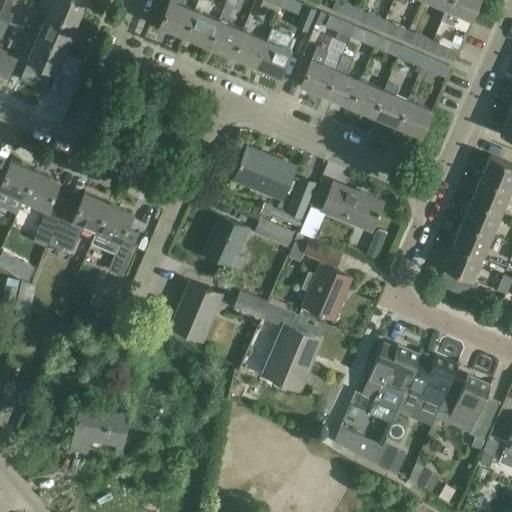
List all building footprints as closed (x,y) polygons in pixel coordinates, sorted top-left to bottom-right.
[(15,13),(10,11),(15,0),(4,0),(0,10),(0,19),(10,24),(15,13)] [(76,24),(86,0),(85,0),(52,0),(48,10),(47,12),(76,24)] [(183,35),(194,9),(182,3),(183,0),(168,0),(159,24),(183,35)] [(282,0),(262,0),(260,6),(277,13),(280,6),(282,0)] [(316,9),(295,0),(282,0),(280,6),(301,15),(296,26),(306,30),(316,9)] [(340,0),(335,0),(332,9),(356,19),(361,9),(343,1),(340,0)] [(448,0),(445,8),(440,19),(453,25),(458,13),(471,18),(478,0),(448,0)] [(66,48),(76,24),(47,12),(48,10),(42,8),(37,19),(43,22),(37,36),(66,48)] [(218,19),(194,9),(183,35),(207,45),(218,19)] [(385,19),(367,12),(361,9),(356,19),(380,30),(385,19)] [(346,44),(349,35),(354,25),(336,17),(321,11),(317,20),(325,23),(325,25),(337,30),(334,39),(346,44)] [(242,29),(218,19),(207,45),(231,55),(242,29)] [(380,30),(403,40),(409,29),(391,21),(385,19),(380,30)] [(255,65),(280,75),(297,34),(273,24),(266,39),(255,65)] [(377,35),(360,28),(354,25),(349,35),(356,38),(373,45),(377,35)] [(242,29),(231,55),(255,65),(266,39),(242,29)] [(415,32),(409,29),(403,40),(427,50),(432,39),(415,32)] [(379,49),(396,56),(401,45),(377,35),(373,45),(379,49)] [(454,35),(449,46),(457,49),(461,38),(454,35)] [(55,72),(66,48),(37,36),(27,60),(55,72)] [(457,50),(432,39),(427,50),(452,61),(457,50)] [(325,94),(336,68),(321,62),(326,50),(316,45),(300,84),(325,94)] [(420,66),(424,55),(401,45),(396,56),(420,66)] [(19,57),(7,52),(0,67),(0,74),(10,79),(19,57)] [(349,104),(360,78),(347,73),(353,58),(342,54),(336,68),(325,94),(349,104)] [(450,66),(424,55),(420,66),(446,77),(450,66)] [(371,114),(382,88),(360,78),(349,104),(371,114)] [(397,124),(408,98),(394,93),(397,86),(385,81),(382,88),(371,114),(397,124)] [(432,109),(414,101),(408,98),(397,124),(421,135),(432,109)] [(511,110),(509,109),(499,132),(511,137),(511,110)] [(282,197),(287,184),(295,165),(247,146),(234,177),(282,197)] [(511,185),(511,163),(508,162),(490,154),(480,177),(510,190),(511,185)] [(0,170),(0,188),(23,199),(36,170),(11,159),(5,173),(0,170)] [(35,237),(47,242),(66,200),(53,195),(60,180),(36,170),(23,199),(47,209),(35,237)] [(314,181),(301,176),(287,210),(300,215),(314,181)] [(501,212),(510,190),(480,177),(471,199),(501,212)] [(325,199),(321,209),(325,210),(353,222),(372,229),(383,201),(333,181),(325,199)] [(78,205),(66,200),(47,242),(60,248),(62,245),(72,250),(83,225),(96,231),(108,201),(84,191),(78,205)] [(492,234),(501,212),(471,199),(461,221),(492,234)] [(108,201),(96,231),(91,241),(115,252),(108,268),(121,274),(139,232),(127,227),(133,212),(108,201)] [(273,205),(263,201),(260,210),(269,214),(281,218),(298,226),(302,218),(273,205)] [(247,226),(237,222),(219,214),(203,251),(238,266),(243,256),(235,253),(247,226)] [(293,231),(259,217),(254,229),(287,244),(293,231)] [(492,234),(461,221),(452,243),(482,256),(492,234)] [(294,240),(295,240),(288,256),(300,260),(304,251),(336,264),(341,252),(309,238),(310,236),(297,231),(294,240)] [(367,253),(376,257),(385,235),(376,231),(367,253)] [(473,279),(482,256),(452,243),(442,266),(473,279)] [(23,260),(16,273),(28,279),(35,267),(23,260)] [(352,276),(333,268),(319,262),(314,273),(308,270),(301,286),(308,289),(301,304),(330,316),(341,290),(345,292),(352,276)] [(511,279),(511,277),(504,274),(498,289),(507,293),(511,279)] [(243,279),(234,275),(230,283),(240,287),(243,279)] [(0,315),(10,318),(19,280),(7,277),(5,286),(0,308),(0,315)] [(221,293),(213,290),(195,282),(185,304),(180,302),(170,326),(201,339),(221,293)] [(258,318),(260,314),(266,300),(240,288),(233,303),(235,304),(233,308),(258,318)] [(126,307),(106,299),(101,312),(120,320),(126,307)] [(283,325),(263,371),(299,387),(320,339),(296,328),(301,315),(268,300),(261,316),(283,325)] [(29,311),(16,309),(13,333),(26,335),(29,311)] [(405,389),(419,357),(423,349),(421,348),(418,356),(383,341),(361,393),(397,408),(400,402),(405,389)] [(431,362),(419,357),(405,389),(417,394),(417,395),(440,405),(445,392),(460,358),(459,358),(455,366),(433,356),(431,362)] [(445,392),(440,405),(437,413),(439,410),(450,414),(449,416),(472,425),(469,432),(470,432),(493,378),(491,378),(488,386),(466,377),(457,397),(445,392)] [(118,457),(128,409),(81,400),(71,448),(86,451),(90,432),(103,435),(101,448),(116,451),(114,456),(118,457)] [(338,430),(334,440),(373,461),(381,443),(340,426),(338,430)] [(511,466),(511,427),(498,461),(511,466)] [(475,433),(470,445),(481,449),(486,437),(475,433)] [(380,450),(374,463),(395,473),(402,461),(380,450)] [(480,462),(489,466),(494,454),(485,450),(480,462)] [(424,465),(416,479),(432,488),(440,475),(424,465)] [(156,492),(167,494),(170,481),(158,479),(156,492)]
